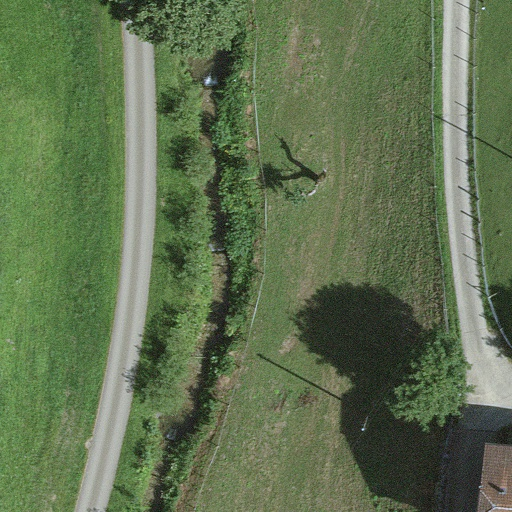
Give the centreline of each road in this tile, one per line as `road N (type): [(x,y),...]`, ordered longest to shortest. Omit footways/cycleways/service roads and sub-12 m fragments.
road 1 (unclassified): [(146,0),(153,150),(141,352),(105,511)]
road 2 (track): [(511,391),(481,353),(467,281),(456,143),(457,0)]
